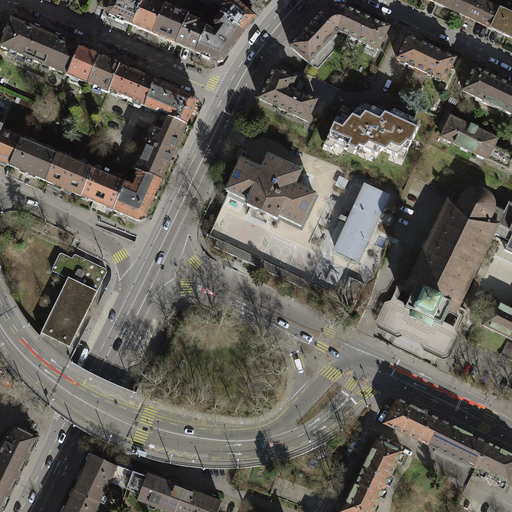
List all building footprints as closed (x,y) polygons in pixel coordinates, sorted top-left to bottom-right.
[(113,0),(105,21),(134,33),(147,1),(147,0),(113,0)] [(207,0),(224,11),(249,31),(260,18),(241,0),(207,0)] [(457,0),(440,0),(439,4),(452,11),(457,0)] [(473,0),(457,0),(452,11),(466,17),(473,0)] [(502,9),(482,0),(473,0),(466,17),(493,30),(502,9)] [(134,33),(154,41),(168,9),(147,1),(134,33)] [(344,21),(347,8),(341,6),(335,7),(329,8),(325,11),(291,47),(309,63),(314,66),(334,43),(331,40),(339,31),(344,21)] [(344,21),(339,31),(379,50),(389,28),(347,8),(344,21)] [(154,41),(177,50),(191,18),(168,9),(154,41)] [(493,30),(505,35),(511,20),(511,13),(502,9),(493,30)] [(222,69),(249,31),(224,11),(211,26),(197,58),(222,69)] [(177,50),(197,58),(211,26),(191,18),(177,50)] [(1,48),(35,62),(46,35),(12,21),(1,48)] [(79,49),(46,35),(35,62),(68,76),(79,49)] [(427,74),(445,82),(455,59),(408,37),(397,60),(413,67),(427,74)] [(100,58),(79,49),(68,76),(88,85),(100,58)] [(120,66),(100,58),(88,85),(109,93),(109,92),(120,66)] [(122,67),(120,66),(109,92),(145,107),(155,82),(153,81),(154,79),(148,76),(147,78),(128,70),(129,68),(123,65),(122,67)] [(427,74),(413,67),(404,87),(408,89),(418,93),(427,74)] [(272,68),(258,99),(309,121),(319,100),(292,89),(297,79),(272,68)] [(462,93),(511,114),(511,86),(473,69),(462,93)] [(194,99),(155,82),(145,107),(157,112),(159,111),(164,113),(162,116),(169,118),(186,126),(196,104),(194,99)] [(408,89),(404,87),(396,83),(390,95),(402,101),(408,89)] [(375,155),(381,150),(396,156),(402,150),(406,151),(416,129),(409,125),(411,120),(392,111),(388,116),(371,109),(366,115),(356,110),(345,124),(335,119),(323,146),(330,149),(334,146),(352,153),(358,148),(375,155)] [(441,137),(488,159),(494,145),(497,138),(450,116),(441,137)] [(162,182),(186,126),(169,118),(162,133),(155,130),(136,171),(137,172),(138,173),(138,172),(162,182)] [(0,161),(10,166),(22,140),(0,130),(0,161)] [(57,155),(22,140),(10,166),(46,182),(57,155)] [(511,163),(511,153),(494,145),(488,159),(510,169),(511,163)] [(93,170),(57,155),(46,182),(82,197),(93,170)] [(316,196),(295,186),(301,173),(268,157),(262,170),(241,161),(226,192),(248,202),(247,205),(278,219),(279,216),(301,227),(316,196)] [(125,184),(93,170),(82,197),(114,211),(125,184)] [(133,187),(125,184),(114,211),(138,221),(146,218),(162,182),(138,172),(138,173),(135,178),(136,180),(133,187)] [(367,186),(336,252),(357,262),(387,196),(367,186)] [(406,288),(413,292),(405,308),(413,312),(411,316),(431,326),(433,322),(441,326),(449,309),(456,313),(494,232),(498,224),(490,221),(493,213),(494,207),(493,201),(490,195),(487,192),(483,190),(480,189),(476,188),(472,189),(468,190),(465,192),(462,196),(454,192),(406,288)] [(511,203),(509,202),(504,211),(494,207),(493,213),(490,221),(498,224),(494,232),(509,239),(505,250),(511,253),(511,203)] [(340,297),(219,239),(215,247),(237,258),(236,261),(242,264),(243,261),(352,312),(365,284),(350,277),(340,297)] [(69,278),(98,292),(107,273),(107,272),(107,271),(107,270),(106,270),(83,258),(81,263),(72,259),(72,258),(62,253),(61,254),(60,254),(59,255),(53,268),(53,269),(53,270),(53,271),(54,272),(64,277),(64,276),(68,278),(69,278)] [(68,278),(41,334),(70,348),(98,292),(69,278),(68,278)] [(511,308),(494,300),(482,325),(511,339),(511,308)] [(511,343),(507,341),(500,356),(511,361),(511,343)] [(385,424),(428,445),(440,420),(396,399),(385,424)] [(467,463),(475,467),(487,443),(440,420),(428,445),(436,449),(434,452),(465,467),(467,463)] [(14,426),(0,454),(0,466),(19,476),(38,438),(14,426)] [(358,476),(384,488),(402,451),(376,439),(358,476)] [(511,480),(511,454),(487,443),(475,467),(483,471),(481,474),(502,484),(503,481),(510,485),(511,480)] [(75,490),(75,491),(100,503),(110,482),(117,485),(125,469),(116,466),(116,467),(89,454),(86,460),(89,462),(83,473),(81,472),(78,478),(80,479),(75,490)] [(0,466),(0,511),(2,509),(5,510),(11,499),(8,498),(19,476),(0,466)] [(138,500),(169,511),(176,511),(185,489),(148,475),(147,477),(133,472),(129,484),(143,489),(138,500)] [(372,511),(384,488),(358,476),(340,511),(372,511)] [(95,511),(100,503),(75,491),(75,490),(72,489),(69,495),(72,497),(67,508),(64,507),(61,511),(95,511)] [(218,511),(222,503),(185,489),(176,511),(218,511)]
